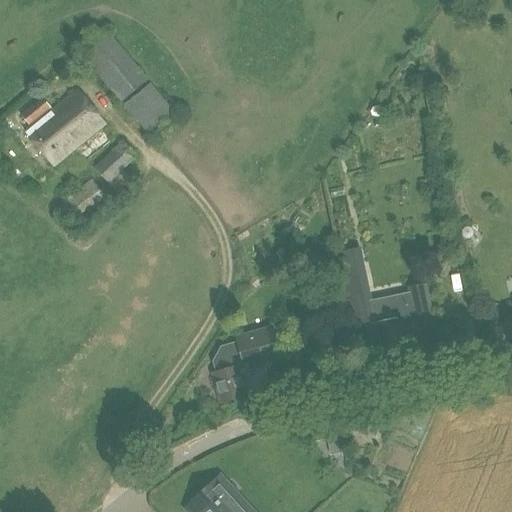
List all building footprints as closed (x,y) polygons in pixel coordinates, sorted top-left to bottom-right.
[(149,80),(109,33),(81,54),(121,103),(149,80)] [(174,112),(150,84),(124,106),(149,135),(174,112)] [(22,115),(33,129),(27,134),(55,168),(107,125),(79,92),(55,111),(43,98),(22,115)] [(95,169),(117,191),(131,176),(125,170),(139,157),(122,141),(95,169)] [(62,203),(75,220),(106,196),(93,180),(62,203)] [(436,327),(427,283),(408,287),(409,293),(385,298),(370,301),(368,295),(363,270),(348,273),(342,276),(352,327),(359,326),(371,323),(378,357),(407,351),(400,317),(414,314),(418,331),(436,327)] [(349,312),(345,289),(325,293),(329,315),(349,312)] [(215,373),(218,372),(225,401),(225,403),(249,397),(241,367),(240,367),(239,365),(242,364),(244,371),(281,360),(273,326),(234,337),(236,342),(221,347),(212,362),(215,373)] [(338,422),(325,424),(327,436),(340,433),(338,422)] [(225,491),(215,480),(184,509),(186,511),(244,511),(228,495),(230,493),(227,490),(225,491)]
